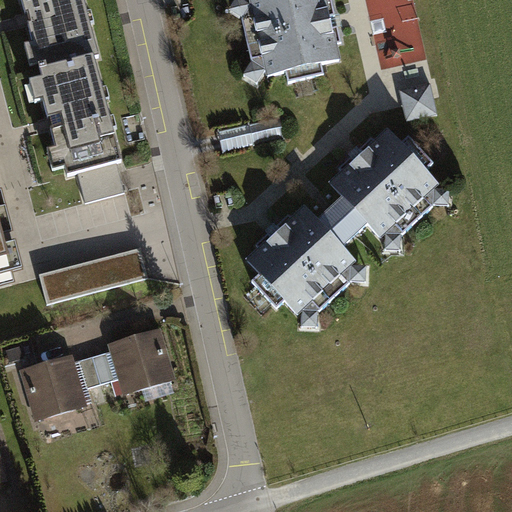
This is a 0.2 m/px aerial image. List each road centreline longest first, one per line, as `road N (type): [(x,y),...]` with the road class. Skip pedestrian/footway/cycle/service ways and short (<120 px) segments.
road 1 (residential): [(256,506),(141,0)]
road 2 (track): [(511,428),(256,506)]
